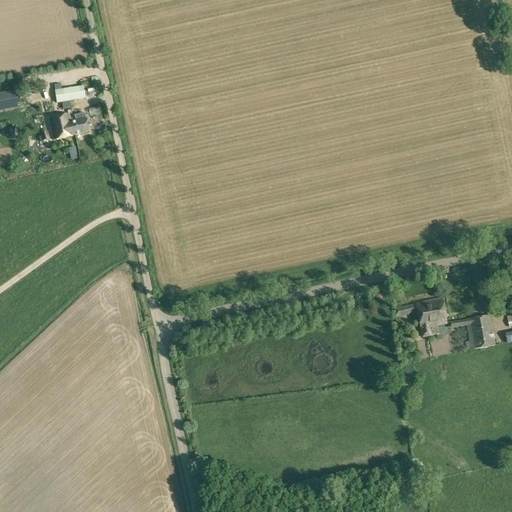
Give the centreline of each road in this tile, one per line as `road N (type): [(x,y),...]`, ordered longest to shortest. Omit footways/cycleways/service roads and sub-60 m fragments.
road 1 (unclassified): [(160,324),(511,251)]
road 2 (unclassified): [(160,324),(87,0)]
road 3 (unclassified): [(197,511),(160,324)]
road 4 (unknown): [(132,208),(89,225),(0,289)]
